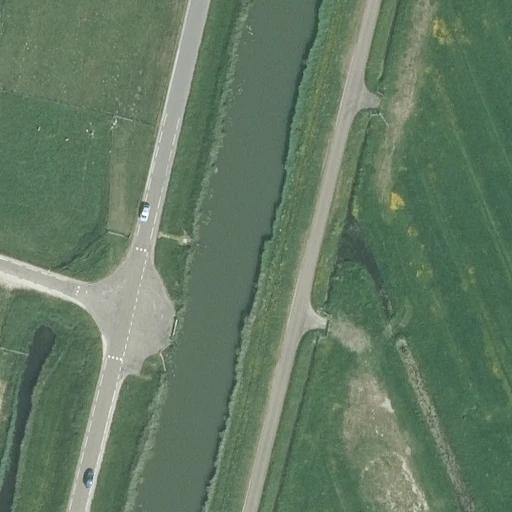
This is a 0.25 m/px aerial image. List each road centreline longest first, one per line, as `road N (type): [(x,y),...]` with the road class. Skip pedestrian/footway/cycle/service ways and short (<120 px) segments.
road 1 (unclassified): [(253,511),(376,0)]
road 2 (track): [(385,400),(380,353),(393,328),(411,319),(385,190),(397,102),(352,94)]
road 3 (tertiary): [(127,311),(202,0)]
road 4 (tertiary): [(79,511),(127,311)]
road 5 (unclassified): [(127,311),(0,267)]
